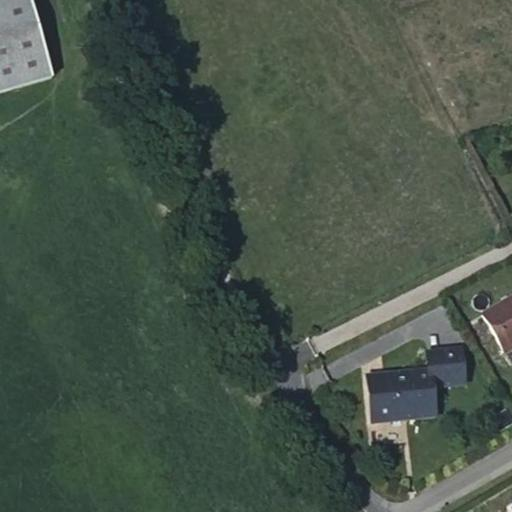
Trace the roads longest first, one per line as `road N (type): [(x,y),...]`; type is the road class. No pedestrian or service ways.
road 1 (residential): [(372,511),(273,378)]
road 2 (residential): [(408,511),(511,449)]
